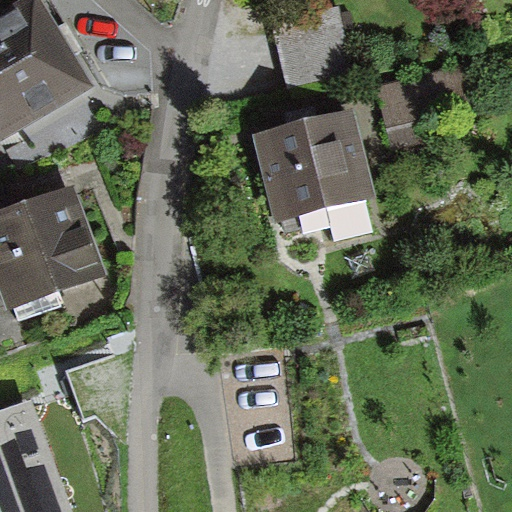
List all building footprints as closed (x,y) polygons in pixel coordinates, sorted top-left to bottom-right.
[(0,152),(95,95),(37,0),(34,0),(0,20),(0,152)] [(353,86),(335,11),(273,26),(292,101),(353,86)] [(465,69),(377,90),(394,159),(434,149),(428,125),(476,113),(465,69)] [(253,142),(275,231),(377,205),(355,117),(253,142)] [(109,282),(74,192),(0,220),(0,298),(8,320),(109,282)] [(99,470),(70,387),(0,410),(0,426),(0,428),(0,427),(0,511),(79,511),(69,480),(99,470)]
